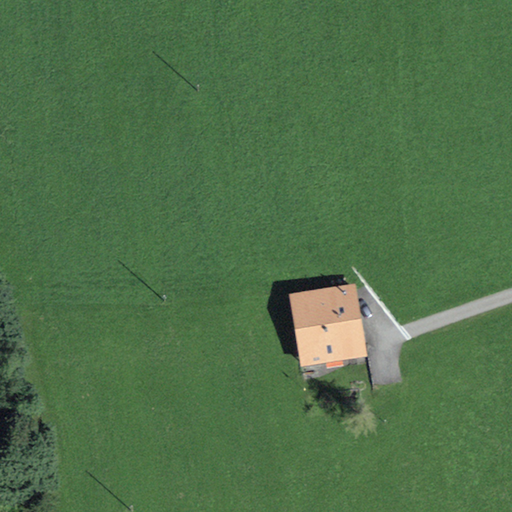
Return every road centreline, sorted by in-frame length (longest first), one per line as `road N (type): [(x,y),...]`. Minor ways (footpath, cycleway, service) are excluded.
road 1 (track): [(511,300),(444,340),(370,451),(308,511)]
road 2 (track): [(393,337),(511,296)]
